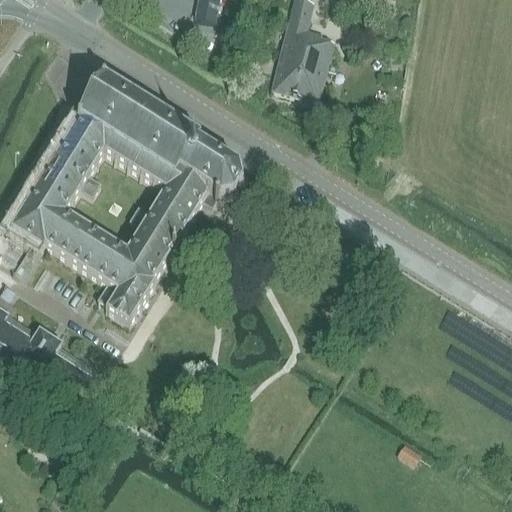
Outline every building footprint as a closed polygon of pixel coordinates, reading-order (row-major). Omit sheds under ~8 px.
[(197,0),(194,24),(214,28),(218,0),(197,0)] [(315,109),(330,49),(318,46),(318,42),(303,38),(307,23),(304,22),(308,9),(294,6),(270,97),(315,109)] [(415,22),(416,13),(404,11),(402,20),(415,22)] [(241,194),(239,182),(195,154),(199,148),(102,87),(75,129),(77,131),(8,239),(40,260),(44,254),(105,293),(96,308),(105,313),(103,317),(128,333),(154,293),(151,291),(207,205),(215,209),(230,207),(243,213),(249,209),(251,199),(241,194)] [(390,157),(382,156),(379,171),(387,173),(390,157)] [(292,186),(296,174),(284,169),(279,182),(292,186)] [(0,359),(5,363),(9,357),(20,364),(35,342),(7,323),(14,313),(0,303),(0,359)] [(35,342),(20,364),(107,421),(115,409),(96,396),(104,384),(56,353),(58,350),(38,337),(35,342)] [(73,442),(65,447),(71,457),(79,453),(73,442)] [(404,451),(397,462),(414,472),(420,462),(404,451)]
